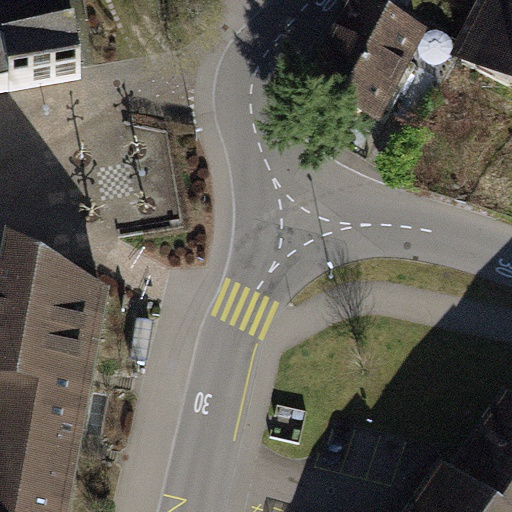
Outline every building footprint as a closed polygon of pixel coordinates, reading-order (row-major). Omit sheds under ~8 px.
[(0,0),(0,93),(82,79),(68,0),(0,0)] [(310,84),(376,118),(420,35),(355,0),(310,84)] [(511,87),(511,0),(496,0),(462,63),(511,87)] [(0,511),(62,511),(87,377),(102,295),(15,246),(11,279),(0,276),(0,511)] [(511,511),(511,404),(505,400),(452,478),(441,470),(412,511),(511,511)]
